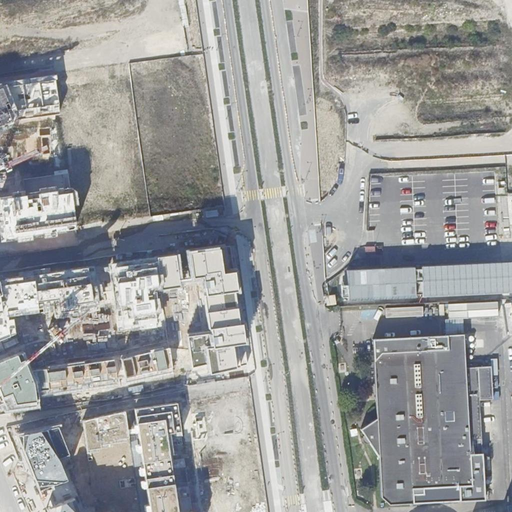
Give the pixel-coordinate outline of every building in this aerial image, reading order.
[(22,350),(0,359),(0,393),(6,409),(38,405),(38,395),(118,385),(118,379),(125,378),(126,382),(172,372),(171,359),(190,363),(190,367),(207,363),(209,373),(247,364),(242,321),(239,322),(234,291),(237,290),(234,269),(222,271),(218,248),(188,252),(190,266),(178,269),(176,253),(156,255),(159,288),(179,285),(178,279),(201,275),(205,294),(203,295),(208,327),(210,327),(210,331),(186,336),(189,350),(169,348),(169,346),(121,358),(114,359),(32,369),(22,350)] [(511,260),(345,267),(346,299),(511,293),(511,260)] [(378,417),(363,429),(366,434),(365,435),(365,437),(366,438),(367,439),(367,440),(369,440),(370,439),(380,452),(383,499),(389,504),(413,503),(413,488),(471,486),(469,441),(469,435),(481,435),(478,368),(466,369),(465,335),(374,340),(378,417)] [(134,408),(149,511),(192,511),(193,511),(185,511),(178,511),(167,433),(181,431),(176,403),(134,408)] [(124,411),(82,420),(87,449),(100,447),(100,443),(114,442),(114,439),(128,437),(124,411)] [(59,423),(16,434),(39,490),(69,478),(60,458),(69,455),(59,423)] [(79,511),(73,496),(46,508),(47,511),(110,511),(104,511),(79,511)]
